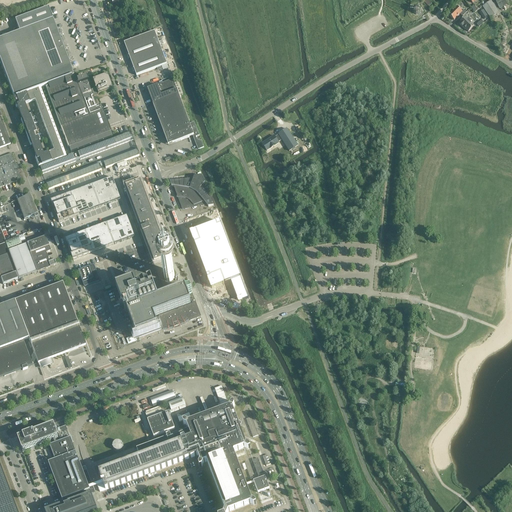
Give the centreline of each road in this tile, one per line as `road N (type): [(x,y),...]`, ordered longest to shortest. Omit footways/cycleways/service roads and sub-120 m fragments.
road 1 (tertiary): [(158,174),(209,153),(434,18)]
road 2 (primary): [(1,428),(168,365),(218,363)]
road 3 (unclassified): [(212,313),(254,321),(346,291),(418,300)]
road 4 (primary): [(329,511),(271,384),(219,351)]
road 5 (unclassified): [(158,174),(91,0)]
road 6 (primary): [(218,363),(244,373),(271,401),(315,511)]
road 7 (tertiary): [(158,174),(212,313)]
road 8 (primary): [(114,373),(0,416)]
